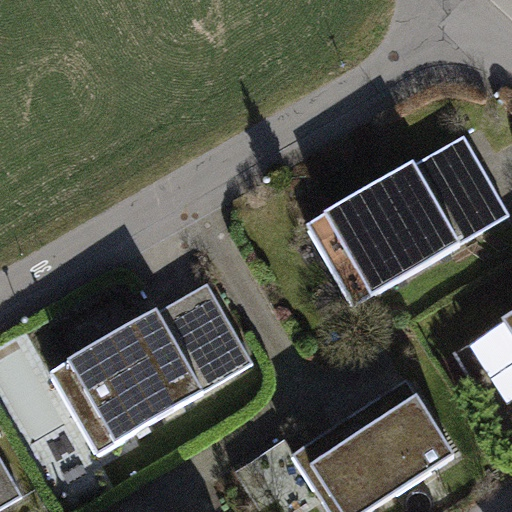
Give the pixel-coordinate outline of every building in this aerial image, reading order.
[(413,166),(307,227),(336,276),(353,267),(371,299),(460,248),(459,246),(509,217),(475,158),(425,187),(413,166)] [(156,314),(50,375),(79,424),(97,414),(115,446),(204,395),(203,394),(253,365),(218,305),(168,334),(156,314)] [(511,315),(502,322),(511,337),(511,315)] [(407,384),(310,447),(320,463),(311,469),(322,487),(314,492),(327,511),(371,511),(455,457),(407,384)] [(0,511),(23,499),(0,459),(0,511)]
